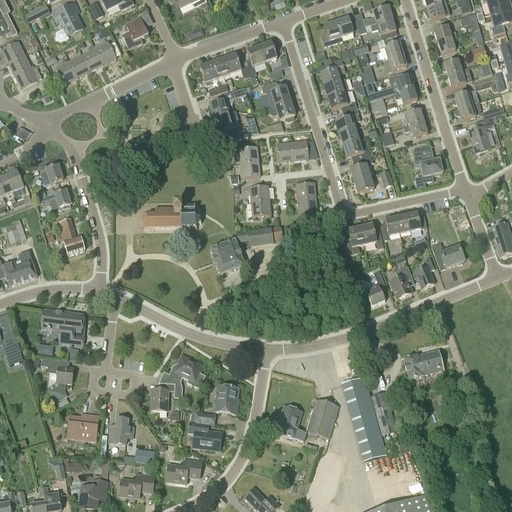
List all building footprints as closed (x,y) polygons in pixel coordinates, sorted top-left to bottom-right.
[(0,0),(0,39),(6,37),(8,40),(7,40),(7,41),(17,36),(7,16),(10,15),(2,0),(0,0)] [(121,13),(134,7),(130,0),(100,0),(106,14),(119,8),(121,13)] [(173,0),(179,12),(192,6),(194,11),(207,5),(204,0),(173,0)] [(224,0),(229,9),(242,2),(240,0),(224,0)] [(425,0),(424,0),(428,12),(442,8),(442,7),(446,6),(444,0),(425,0)] [(467,0),(461,2),(463,8),(459,9),(462,17),(471,14),(467,0)] [(493,0),(481,0),(482,3),(486,2),(490,16),(511,10),(508,0),(493,0),(494,0),(493,0)] [(361,13),(372,10),(371,3),(359,5),(361,13)] [(103,18),(97,4),(89,8),(95,22),(103,18)] [(76,16),(79,15),(74,5),(53,16),(57,25),(61,24),(64,31),(56,34),(55,37),(58,43),(61,44),(69,40),(68,38),(83,31),(76,16)] [(28,26),(50,15),(46,7),(25,18),(28,26)] [(445,20),(442,8),(428,12),(423,14),(424,16),(424,15),(427,20),(430,19),(431,24),(445,20)] [(370,29),(392,22),(389,10),(373,14),(375,20),(363,23),(361,16),(353,18),(358,32),(365,30),(370,29)] [(490,31),(492,38),(503,34),(502,28),(511,24),(511,13),(511,10),(490,16),(494,30),(490,31)] [(480,33),(475,17),(469,19),(474,34),(480,33)] [(142,47),(140,43),(148,39),(142,27),(139,21),(126,28),(130,36),(123,40),(129,53),(142,47)] [(337,25),(342,41),(354,37),(349,21),(337,25)] [(396,34),(392,22),(370,29),(372,34),(378,32),(380,39),(396,34)] [(102,25),(97,27),(99,33),(105,30),(102,25)] [(322,40),(325,50),(343,44),(342,41),(337,25),(325,28),(328,39),(322,40)] [(456,35),(451,36),(448,29),(434,33),(438,45),(452,41),(457,40),(456,35)] [(101,34),(104,40),(110,37),(107,31),(101,34)] [(483,44),(480,33),(474,34),(477,46),(483,44)] [(32,50),(38,47),(34,41),(29,43),(32,50)] [(456,53),(452,41),(438,45),(441,57),(456,53)] [(506,41),(494,44),(496,51),(500,49),(504,63),(511,60),(511,45),(507,47),(506,41)] [(8,66),(25,58),(18,45),(1,53),(8,66)] [(95,52),(103,68),(116,62),(108,45),(95,52)] [(260,49),(266,65),(278,61),(272,45),(260,49)] [(383,64),(389,62),(404,58),(403,56),(405,56),(406,54),(405,51),(403,50),(401,51),(400,46),(380,52),(383,64)] [(360,71),(361,71),(369,68),(365,56),(368,55),(366,48),(354,51),(360,71)] [(266,65),(260,49),(248,54),(251,62),(245,64),(251,79),(250,80),(253,88),(257,86),(254,78),(256,78),(254,69),(266,65)] [(474,66),(487,62),(483,49),(470,53),(474,66)] [(44,61),(49,58),(46,51),(41,53),(44,61)] [(103,68),(95,52),(82,58),(90,75),(103,68)] [(340,55),(342,63),(349,61),(346,53),(340,55)] [(25,58),(8,66),(14,79),(31,71),(25,58)] [(90,75),(82,58),(69,65),(77,81),(90,75)] [(224,62),(230,78),(241,74),(244,82),(250,80),(251,79),(245,64),(240,66),(237,58),(224,62)] [(405,62),(404,58),(389,62),(393,74),(407,70),(407,68),(408,68),(409,66),(408,63),(407,62),(405,62)] [(52,59),(45,62),(48,68),(54,65),(52,59)] [(230,78),(224,62),(212,66),(218,82),(230,78)] [(448,79),(462,74),(459,62),(445,67),(445,68),(443,68),(442,70),(443,73),(445,74),(447,74),(448,79)] [(321,76),(324,89),(341,84),(341,83),(339,77),(345,75),(341,63),(327,67),(329,74),(321,76)] [(77,81),(69,65),(56,71),(64,88),(77,81)] [(479,68),(482,80),(492,77),(488,65),(479,68)] [(212,87),(211,84),(218,82),(212,66),(200,70),(206,86),(205,86),(206,89),(212,87)] [(361,71),(365,87),(375,84),(370,68),(369,68),(361,71)] [(31,71),(14,79),(21,92),(38,84),(37,83),(42,80),(36,69),(32,72),(31,71)] [(270,82),(283,78),(281,72),(268,76),(270,82)] [(462,74),(448,79),(452,91),(473,84),(469,72),(462,74)] [(399,95),(400,96),(414,91),(410,79),(401,82),(399,77),(386,81),(391,97),(393,97),(399,95)] [(328,101),(345,96),(347,95),(349,94),(345,81),(341,83),(341,84),(324,89),(328,101)] [(473,89),(475,94),(491,90),(493,95),(498,94),(495,82),(473,89)] [(352,86),(354,92),(362,89),(361,84),(352,86)] [(276,85),(261,90),(263,97),(266,96),(270,111),(276,109),(291,104),(286,90),(278,92),(276,85)] [(222,95),(220,89),(208,93),(210,99),(222,95)] [(228,95),(223,97),(225,103),(226,103),(233,101),(246,97),(244,92),(244,90),(228,95)] [(417,103),(414,91),(400,96),(399,95),(393,97),(395,102),(401,101),(403,108),(417,103)] [(457,107),(458,112),(479,106),(475,94),(455,100),(455,102),(454,103),(453,104),(454,107),(455,108),(457,107)] [(345,96),(328,101),(332,113),(341,110),(343,116),(356,112),(354,105),(351,106),(347,95),(345,96)] [(375,121),(387,117),(383,101),(380,102),(370,104),(375,121)] [(230,117),(234,116),(231,107),(227,109),(226,103),(210,108),(211,111),(209,111),(208,114),(209,119),(212,121),(214,120),(214,121),(230,117)] [(291,104),(276,109),(281,123),(285,122),(285,124),(288,125),(293,123),(294,121),(294,119),(295,118),(291,104)] [(497,106),(499,111),(481,116),(483,122),(505,116),(502,105),(497,106)] [(479,106),(458,112),(462,124),(476,120),(476,118),(479,117),(481,116),(480,113),(481,113),(479,106)] [(339,137),(356,132),(354,125),(360,124),(356,112),(343,116),(344,122),(336,125),(339,137)] [(406,117),(410,128),(410,129),(424,125),(421,113),(406,117)] [(236,116),(234,116),(230,117),(214,121),(218,134),(238,128),(237,123),(238,123),(236,116)] [(378,128),(388,125),(386,118),(376,121),(378,128)] [(476,157),(491,152),(485,132),(494,129),(491,120),(475,125),(477,133),(469,135),(476,157)] [(267,135),(283,134),(280,125),(266,130),(267,135)] [(428,137),(424,125),(410,129),(410,128),(404,130),(405,135),(411,133),(414,141),(428,137)] [(27,142),(31,136),(23,131),(22,133),(20,132),(16,138),(24,143),(25,141),(27,142)] [(356,132),(339,137),(343,149),(360,144),(356,132)] [(380,138),(384,149),(394,146),(390,135),(380,138)] [(292,146),(294,164),(308,163),(306,144),(292,146)] [(360,144),(343,149),(347,161),(356,158),(358,164),(371,160),(369,153),(366,153),(365,148),(361,149),(360,144)] [(294,164),(292,146),(277,147),(279,166),(294,164)] [(241,167),(258,165),(257,150),(239,152),(241,167)] [(416,168),(421,167),(425,186),(433,184),(432,179),(443,176),(440,163),(434,164),(431,150),(413,154),(416,168)] [(371,180),(367,168),(373,166),(371,160),(358,164),(360,170),(351,173),(355,185),(371,180)] [(258,165),(241,167),(242,182),(260,180),(258,165)] [(50,186),(62,183),(58,168),(46,172),(45,169),(39,171),(41,178),(47,176),(50,186)] [(384,191),(393,188),(388,173),(379,176),(384,191)] [(13,195),(23,191),(16,174),(6,178),(13,195)] [(13,195),(6,178),(0,180),(0,191),(3,199),(13,195)] [(231,186),(239,185),(238,178),(230,179),(231,186)] [(371,180),(355,185),(358,197),(374,192),(371,180)] [(297,203),(315,201),(314,186),(296,188),(297,203)] [(40,188),(31,191),(33,197),(42,194),(40,188)] [(251,205),(269,204),(267,189),(250,191),(251,205)] [(68,199),(66,193),(54,197),(54,198),(48,199),(50,205),(57,203),(59,211),(70,207),(72,206),(73,205),(71,200),(69,199),(68,199)] [(43,195),(33,198),(35,204),(45,201),(43,195)] [(31,204),(29,199),(23,201),(23,202),(17,205),(19,209),(25,206),(31,204)] [(315,201),(297,203),(299,218),(317,216),(315,201)] [(269,204),(251,205),(253,220),(270,218),(269,204)] [(199,227),(202,227),(202,225),(200,226),(200,220),(202,218),(201,218),(199,219),(195,215),(195,208),(193,208),(193,209),(173,209),(173,210),(155,211),(155,217),(143,217),(143,231),(155,230),(155,231),(182,230),(182,232),(183,232),(183,230),(189,230),(189,232),(190,232),(190,230),(194,230),(196,232),(197,231),(196,230),(199,227)] [(407,218),(411,235),(427,231),(424,219),(419,220),(418,215),(407,218)] [(397,221),(400,237),(411,235),(407,218),(397,221)] [(400,237),(397,221),(386,223),(387,227),(380,228),(384,243),(390,242),(390,240),(400,237)] [(5,230),(11,247),(26,242),(19,222),(14,224),(15,226),(5,230)] [(499,261),(511,257),(511,240),(507,226),(490,231),(499,261)] [(361,230),(365,248),(377,245),(379,252),(383,251),(381,238),(376,239),(373,227),(361,230)] [(67,259),(84,253),(80,240),(76,241),(72,228),(63,230),(67,244),(63,245),(67,259)] [(281,229),(271,231),(247,234),(247,235),(236,236),(237,245),(248,243),(249,250),(274,247),(273,244),(283,242),(281,229)] [(349,233),(351,244),(345,246),(347,258),(360,255),(358,249),(365,248),(361,230),(349,233)] [(220,278),(245,269),(235,243),(211,252),(220,278)] [(444,255),(440,246),(432,249),(441,273),(457,267),(459,268),(462,266),(463,265),(465,264),(459,249),(444,255)] [(23,285),(37,281),(28,255),(19,258),(20,262),(16,264),(23,285)] [(396,267),(405,263),(403,256),(394,260),(396,267)] [(429,274),(434,272),(430,261),(424,263),(427,270),(415,275),(422,292),(434,287),(429,274)] [(0,281),(6,279),(9,290),(23,285),(16,264),(13,265),(14,266),(3,270),(0,262),(0,281)] [(409,290),(415,287),(408,269),(398,274),(401,281),(390,285),(397,302),(412,297),(409,290)] [(379,274),(374,276),(377,284),(382,281),(379,274)] [(373,310),(386,305),(378,287),(365,292),(373,310)] [(81,350),(84,327),(81,327),(82,318),(44,313),(42,330),(61,333),(59,347),(60,347),(60,346),(69,347),(69,348),(81,350)] [(10,367),(23,363),(14,335),(2,339),(5,348),(3,348),(10,367)] [(38,353),(53,356),(54,347),(40,345),(38,353)] [(78,353),(69,352),(68,361),(77,362),(78,353)] [(422,379),(443,373),(438,353),(417,359),(417,358),(404,362),(409,383),(422,379)] [(64,395),(65,386),(71,387),(73,372),(69,371),(70,364),(67,364),(67,362),(61,361),(61,363),(60,363),(60,362),(42,360),(41,368),(48,369),(47,375),(58,377),(57,385),(62,385),(61,388),(50,394),(56,404),(66,399),(64,395)] [(202,368),(192,364),(191,365),(181,360),(176,370),(173,368),(168,378),(180,384),(182,380),(188,383),(187,385),(199,391),(205,378),(199,375),(202,368)] [(386,459),(381,439),(370,399),(365,380),(363,381),(360,370),(347,374),(350,384),(341,387),(363,465),(386,459)] [(476,398),(472,383),(465,385),(469,400),(476,398)] [(152,392),(151,413),(167,414),(168,393),(174,394),(174,390),(174,387),(160,386),(159,393),(152,392)] [(235,417),(237,403),(236,402),(238,391),(218,388),(214,414),(235,417)] [(173,400),(181,401),(182,391),(174,390),(174,394),(173,400)] [(385,395),(370,399),(381,439),(396,434),(385,395)] [(315,403),(306,435),(329,441),(338,410),(315,403)] [(306,435),(298,432),(303,414),(283,409),(278,427),(277,426),(275,436),(303,444),(306,435)] [(197,413),(195,425),(209,427),(214,428),(215,417),(203,415),(203,414),(197,413)] [(96,445),(99,419),(81,417),(81,420),(69,418),(66,441),(96,445)] [(132,441),(133,430),(127,430),(128,423),(116,421),(116,429),(111,429),(109,446),(125,448),(126,441),(132,441)] [(220,449),(222,436),(208,434),(209,427),(195,425),(189,425),(188,436),(194,437),(192,450),(213,453),(214,448),(220,449)] [(136,458),(135,464),(152,467),(153,460),(136,458)] [(68,466),(68,462),(64,463),(65,475),(69,475),(69,476),(82,472),(81,464),(76,465),(68,466)] [(187,480),(199,481),(201,465),(184,463),(183,470),(168,468),(166,484),(186,487),(187,480)] [(103,465),(101,479),(107,480),(109,466),(103,465)] [(55,468),(58,483),(65,481),(62,467),(55,468)] [(119,499),(139,501),(140,494),(152,496),(154,480),(137,477),(136,484),(121,482),(119,499)] [(98,502),(104,503),(107,485),(93,483),(92,490),(82,489),(79,509),(97,511),(98,502)] [(333,502),(335,493),(310,485),(307,494),(307,495),(324,500),(333,502)] [(60,511),(59,503),(62,503),(61,496),(49,497),(47,489),(38,491),(39,500),(44,499),(45,506),(45,511),(60,511)] [(266,504),(254,491),(245,501),(255,511),(257,511),(261,509),(263,511),(276,511),(279,509),(270,500),(266,504)] [(10,511),(10,506),(18,505),(17,498),(15,498),(14,494),(7,495),(7,497),(4,497),(4,498),(3,498),(4,506),(0,506),(0,511),(10,511)] [(17,495),(20,510),(26,508),(23,494),(17,495)] [(435,511),(430,496),(377,511),(435,511)]
